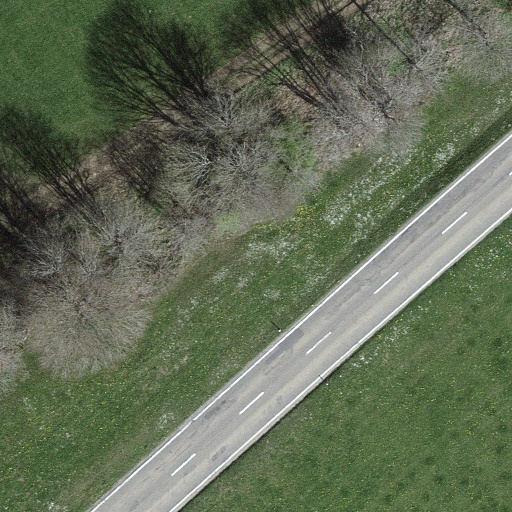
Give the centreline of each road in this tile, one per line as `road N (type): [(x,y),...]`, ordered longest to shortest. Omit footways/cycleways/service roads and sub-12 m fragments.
road 1 (secondary): [(511,174),(130,511)]
road 2 (track): [(159,142),(350,0)]
